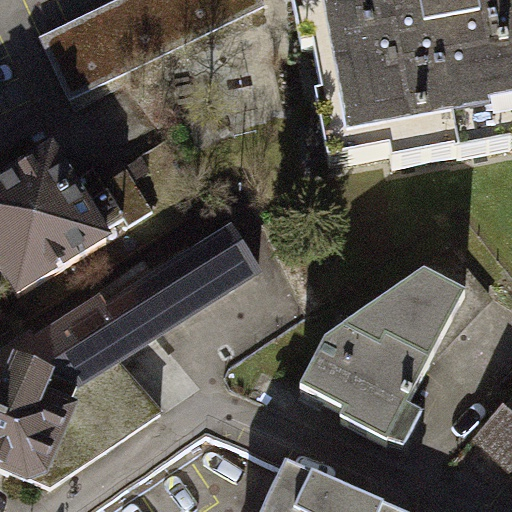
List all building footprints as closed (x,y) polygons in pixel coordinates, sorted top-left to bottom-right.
[(511,0),(281,0),(282,2),(295,0),(302,0),(332,164),(394,153),(397,168),(511,147),(511,0)] [(57,153),(0,186),(0,283),(11,303),(111,244),(57,153)] [(0,483),(51,504),(162,424),(124,371),(263,282),(235,234),(109,310),(104,301),(0,361),(0,483)] [(469,303),(424,283),(325,349),(306,396),(347,414),(343,428),(389,451),(406,408),(422,395),(469,303)] [(511,406),(475,451),(511,481),(511,406)] [(388,511),(284,470),(266,511),(388,511)]
